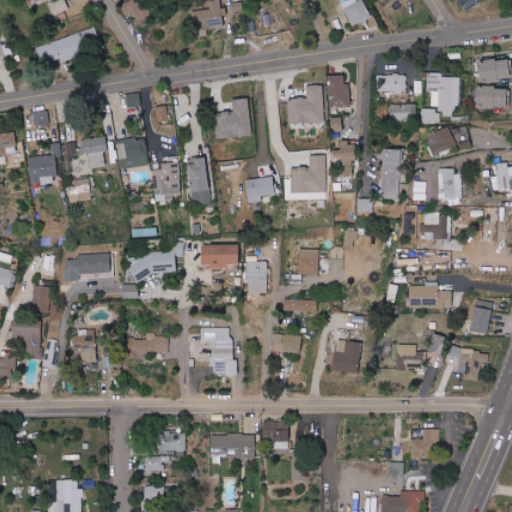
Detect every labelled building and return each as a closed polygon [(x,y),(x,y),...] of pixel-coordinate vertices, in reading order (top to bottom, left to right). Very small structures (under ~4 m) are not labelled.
[(72,9),(68,0),(33,0),(35,4),(45,0),(47,0),(53,16),(72,9)] [(218,0),(209,1),(210,9),(192,11),(194,32),(224,29),(221,0),(218,0)] [(354,28),(373,19),(364,0),(345,9),(354,28)] [(484,0),(458,0),(465,12),(484,0)] [(232,2),(232,12),(244,12),(244,2),(232,2)] [(36,45),(41,66),(103,51),(98,30),(36,45)] [(0,54),(1,58),(13,54),(10,43),(0,46),(0,54)] [(511,77),(511,74),(509,57),(478,61),(481,82),(511,77)] [(460,77),(443,77),(443,74),(428,73),(427,91),(432,92),(431,105),(441,106),(441,116),(454,116),(454,106),(459,106),(460,77)] [(345,74),(329,75),(330,108),(352,107),(351,83),(346,83),(345,74)] [(378,92),(407,91),(406,74),(378,75),(378,92)] [(289,99),(290,123),(325,122),(324,84),(308,85),(308,98),(289,99)] [(477,87),(477,107),(509,107),(509,87),(477,87)] [(252,136),(251,98),(233,99),(234,111),(218,112),(219,137),(252,136)] [(417,121),(417,103),(390,104),(391,122),(417,121)] [(423,110),(423,123),(439,123),(439,109),(423,110)] [(36,126),(50,124),(48,110),(34,112),(36,126)] [(343,116),(332,116),(332,130),(344,130),(343,116)] [(458,149),(472,146),(468,126),(454,129),(458,149)] [(435,155),(457,146),(449,127),(427,136),(435,155)] [(0,156),(18,154),(16,132),(0,132),(0,156)] [(83,154),(90,153),(92,169),(106,167),(105,151),(109,151),(107,136),(81,139),(83,154)] [(146,137),(117,142),(121,169),(150,164),(146,137)] [(335,149),(335,163),(358,162),(357,144),(349,144),(349,140),(341,140),(341,149),(335,149)] [(66,143),(68,157),(79,155),(77,142),(66,143)] [(402,149),(383,148),(382,198),(401,199),(402,149)] [(327,154),(310,155),(310,167),(292,167),(292,199),(328,199),(327,154)] [(31,184),(58,183),(56,155),(30,156),(31,184)] [(191,202),(211,201),(210,156),(190,157),(191,202)] [(163,163),(163,169),(154,169),(155,194),(182,193),(181,162),(163,163)] [(497,177),(493,177),(493,191),(511,191),(511,178),(511,163),(496,165),(497,177)] [(250,178),(264,176),(263,166),(249,168),(250,178)] [(439,168),(440,199),(449,199),(449,205),(463,204),(462,173),(456,173),(456,168),(439,168)] [(248,179),(249,202),(263,201),(263,195),(276,194),(275,177),(248,179)] [(69,186),(70,201),(92,200),(91,178),(76,179),(76,185),(69,186)] [(414,193),(427,193),(428,181),(415,181),(414,193)] [(359,212),(374,212),(375,199),(359,198),(359,212)] [(452,214),(425,213),(425,223),(424,223),(424,239),(451,239),(452,214)] [(158,228),(133,228),(134,237),(159,236),(158,228)] [(346,229),(345,247),(356,248),(357,230),(346,229)] [(178,273),(177,256),(185,256),(184,242),(164,243),(164,251),(144,252),(144,257),(131,258),(133,276),(178,273)] [(202,244),(203,267),(229,266),(229,264),(241,263),(240,243),(202,244)] [(299,274),(320,274),(320,249),(299,248),(299,274)] [(269,262),(249,261),(248,292),(268,293),(269,262)] [(0,283),(11,286),(14,270),(0,266),(0,283)] [(410,286),(411,307),(454,306),(453,291),(440,291),(440,282),(426,282),(427,285),(410,286)] [(32,304),(49,307),(53,286),(36,284),(32,304)] [(398,284),(389,284),(388,300),(397,301),(398,284)] [(319,300),(285,299),(285,311),(318,311),(319,300)] [(488,333),(494,303),(477,299),(471,329),(488,333)] [(42,321),(14,320),(13,338),(27,339),(26,354),(41,355),(42,321)] [(202,328),(202,343),(215,343),(215,375),(239,375),(238,359),(233,360),(232,327),(202,328)] [(83,362),(97,361),(96,329),(87,329),(88,335),(74,335),(75,349),(83,349),(83,362)] [(147,340),(128,340),(128,359),(147,358),(147,352),(169,352),(169,334),(147,335),(147,340)] [(275,351),(302,352),(303,335),(276,334),(275,351)] [(44,366),(55,366),(58,339),(47,339),(44,366)] [(334,370),(359,373),(364,343),(339,339),(334,370)] [(418,345),(398,345),(397,370),(418,371),(418,364),(424,364),(425,351),(418,351),(418,345)] [(490,351),(461,350),(460,372),(465,372),(465,380),(480,380),(481,362),(490,362),(490,351)] [(0,377),(12,378),(12,368),(17,368),(17,357),(0,357),(0,377)] [(275,448),(290,448),(290,418),(281,418),(281,422),(264,422),(264,439),(275,439),(275,448)] [(407,419),(396,418),(395,436),(407,437),(407,419)] [(413,438),(413,457),(434,457),(434,442),(440,442),(440,429),(424,429),(424,438),(413,438)] [(146,470),(164,470),(164,463),(171,463),(171,453),(176,453),(176,451),(186,451),(186,433),(163,433),(163,455),(146,455),(146,470)] [(256,435),(212,434),(211,457),(256,457),(256,435)] [(405,475),(406,462),(391,462),(391,475),(405,475)] [(82,511),(83,488),(79,488),(78,479),(58,480),(58,502),(51,502),(50,511),(82,511)] [(165,487),(143,487),(142,511),(154,511),(155,500),(165,500),(165,487)] [(424,511),(424,491),(401,491),(401,496),(383,496),(383,511),(424,511)]
